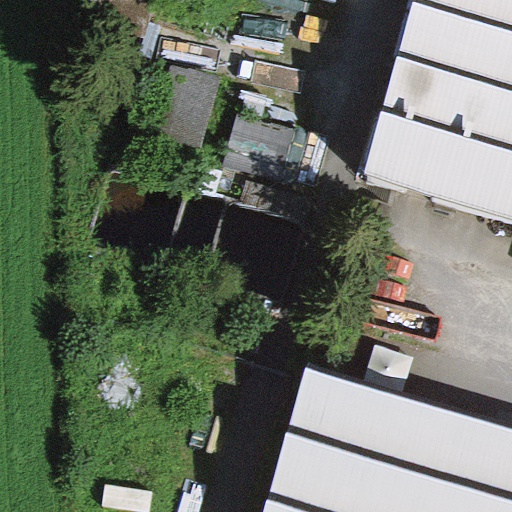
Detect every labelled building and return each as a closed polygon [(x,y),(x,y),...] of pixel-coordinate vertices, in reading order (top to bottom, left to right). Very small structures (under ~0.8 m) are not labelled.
[(511,0),(413,0),(358,196),(511,239),(511,0)] [(204,160),(226,94),(183,80),(161,145),(204,160)] [(241,172),(285,187),(299,144),(255,130),(241,172)] [(96,251),(169,276),(195,198),(122,173),(96,251)] [(216,288),(281,310),(305,241),(239,219),(216,288)] [(374,384),(407,394),(417,360),(383,350),(374,384)] [(265,511),(511,511),(511,435),(305,375),(265,511)]
